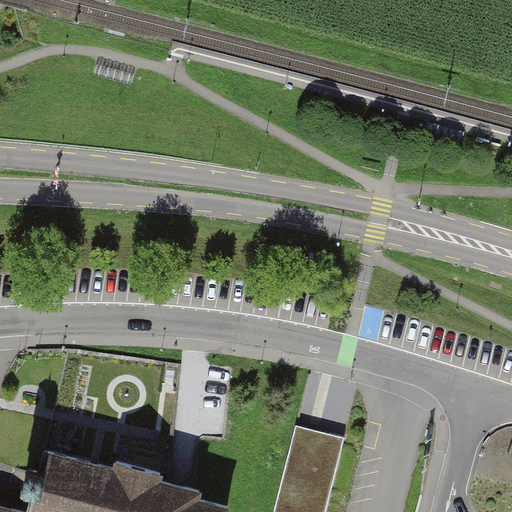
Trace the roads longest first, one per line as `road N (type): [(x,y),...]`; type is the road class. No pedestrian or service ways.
road 1 (residential): [(0,325),(142,321),(262,334),(348,351),(511,403)]
road 2 (primary): [(448,230),(383,200),(252,174),(0,152)]
road 3 (primary): [(0,189),(249,207),(375,232),(448,230)]
